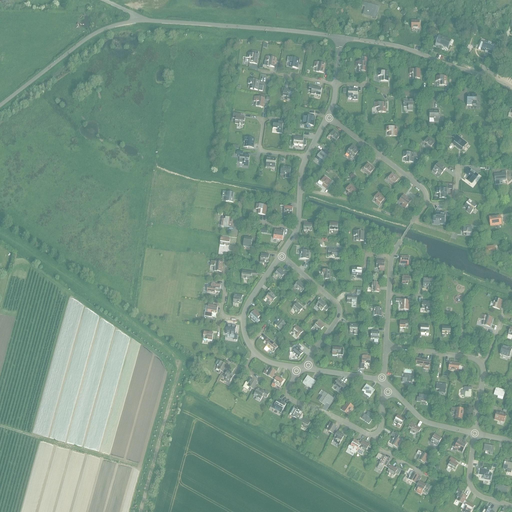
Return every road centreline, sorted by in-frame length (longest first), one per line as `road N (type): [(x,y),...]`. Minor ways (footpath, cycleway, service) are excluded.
road 1 (track): [(139,511),(179,364),(173,351),(0,231)]
road 2 (unclassified): [(267,28),(116,24),(84,39),(0,105)]
road 3 (residential): [(511,90),(411,51),(340,37)]
road 4 (unclassified): [(387,392),(379,426),(367,434),(286,397),(296,370)]
road 5 (unclassified): [(307,365),(339,308),(281,256)]
road 6 (unclassified): [(425,203),(415,183),(329,117)]
